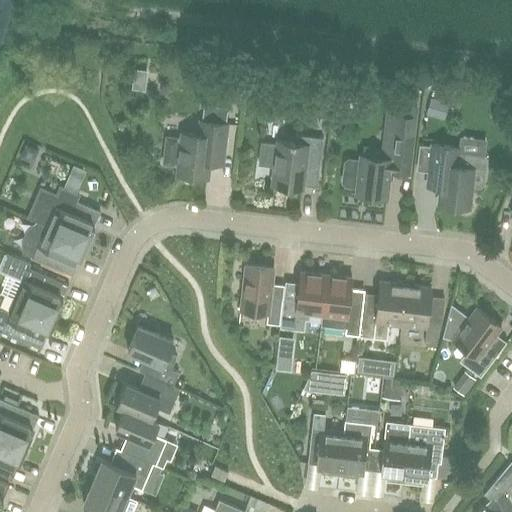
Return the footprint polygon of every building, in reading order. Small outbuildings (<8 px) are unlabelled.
[(386,198),(390,171),(409,173),(412,148),(414,116),(394,114),(391,158),(361,155),(360,160),(348,158),(345,161),(342,182),(345,185),(357,186),(356,194),(386,198)] [(207,177),(209,164),(223,165),(228,123),(199,120),(198,134),(182,132),(177,174),(207,177)] [(319,166),(320,158),(322,138),(297,135),(294,138),(294,141),(290,140),(290,142),(277,140),(277,144),(261,142),(259,161),(274,163),(272,185),(302,188),(305,164),(319,166)] [(431,144),(428,176),(426,187),(440,189),(439,204),(469,207),(471,185),(480,186),(483,184),(484,175),(486,158),(483,155),(459,152),(460,147),(431,144)] [(100,211),(76,201),(78,196),(61,189),(57,197),(46,192),(44,197),(39,195),(29,218),(36,221),(87,243),(94,227),(93,227),(100,211)] [(81,259),(87,243),(36,221),(34,226),(31,224),(30,225),(28,226),(26,227),(23,229),(22,231),(21,233),(20,234),(20,235),(19,237),(19,240),(19,241),(19,242),(20,244),(21,246),(21,247),(24,249),(22,253),(64,271),(62,274),(70,277),(72,274),(72,275),(79,258),(81,259)] [(68,284),(63,282),(64,279),(57,275),(55,279),(28,267),(30,263),(6,252),(0,265),(0,270),(22,280),(14,299),(56,317),(63,301),(61,300),(68,284)] [(270,299),(271,288),(274,268),(245,265),(240,310),(267,313),(266,323),(279,324),(282,300),(270,299)] [(321,313),(326,274),(300,271),(297,300),(283,298),(280,327),(304,330),(305,319),(309,319),(310,312),(321,313)] [(362,307),(348,305),(352,277),(326,274),(321,313),(320,325),(346,328),(345,333),(359,335),(363,305),(362,307)] [(401,323),(406,283),(380,280),(377,307),(363,305),(359,335),(387,339),(389,322),(401,323)] [(428,312),(429,306),(431,286),(406,283),(401,323),(426,326),(424,343),(436,344),(441,324),(442,314),(428,312)] [(49,332),(56,317),(14,299),(8,311),(1,308),(0,308),(0,333),(1,331),(41,348),(48,332),(49,332)] [(459,360),(480,376),(495,357),(484,349),(501,325),(477,307),(467,320),(450,307),(443,334),(454,337),(453,339),(467,350),(459,360)] [(147,374),(157,378),(173,385),(179,371),(171,368),(176,355),(168,352),(173,340),(138,325),(127,350),(153,361),(147,374)] [(313,376),(311,392),(324,393),(326,377),(313,376)] [(179,387),(173,385),(157,378),(151,394),(126,383),(117,404),(150,418),(155,407),(169,413),(179,387)] [(0,398),(0,436),(26,447),(33,432),(31,431),(38,415),(0,398)] [(152,433),(150,418),(117,404),(117,405),(124,408),(115,429),(140,439),(133,455),(153,463),(155,464),(166,439),(152,433)] [(339,470),(343,432),(324,429),(326,413),(313,412),(307,462),(321,463),(320,468),(339,470)] [(372,469),(374,447),(369,447),(372,423),(345,420),(343,432),(339,470),(358,472),(358,468),(372,469)] [(403,478),(410,423),(386,420),(383,448),(374,447),(372,469),(385,471),(385,475),(403,478)] [(445,427),(410,423),(403,478),(422,480),(422,475),(436,477),(438,462),(441,462),(445,427)] [(19,463),(26,447),(0,436),(0,474),(11,479),(18,463),(19,463)] [(142,489),(153,463),(133,455),(131,454),(124,468),(102,459),(93,481),(137,499),(126,495),(131,484),(142,489)] [(511,460),(484,493),(491,498),(474,511),(511,511),(511,500),(506,488),(511,482),(511,460)] [(215,465),(211,474),(224,480),(228,471),(215,465)] [(8,485),(0,481),(0,507),(3,502),(1,501),(8,485)] [(131,511),(137,499),(93,481),(83,503),(104,511),(131,511)] [(241,511),(242,509),(217,498),(211,511),(241,511)]
